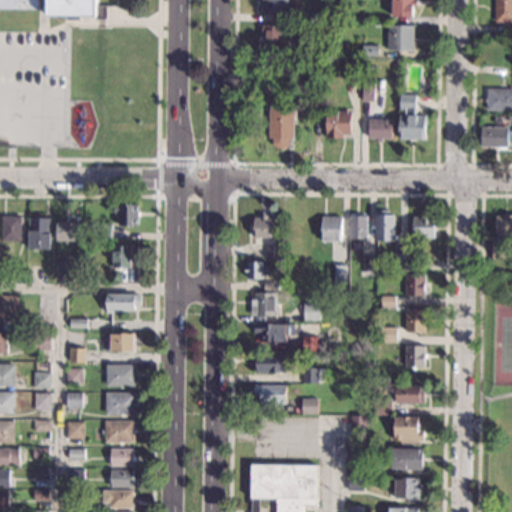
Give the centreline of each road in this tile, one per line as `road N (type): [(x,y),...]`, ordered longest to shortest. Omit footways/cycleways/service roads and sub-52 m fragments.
road 1 (residential): [(462,511),(458,0)]
road 2 (residential): [(511,180),(218,181)]
road 3 (secondary): [(177,293),(173,511)]
road 4 (secondary): [(214,511),(216,295)]
road 5 (secondary): [(218,181),(221,0)]
road 6 (secondary): [(180,0),(179,180)]
road 7 (residential): [(179,180),(0,177)]
